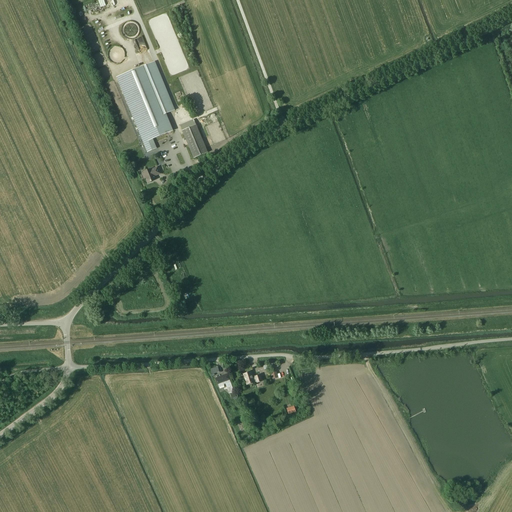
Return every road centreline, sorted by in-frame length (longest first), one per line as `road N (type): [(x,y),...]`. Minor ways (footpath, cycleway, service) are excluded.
road 1 (unclassified): [(65,323),(249,143),(511,19)]
road 2 (unclassified): [(68,368),(511,339)]
road 3 (track): [(237,0),(284,126)]
